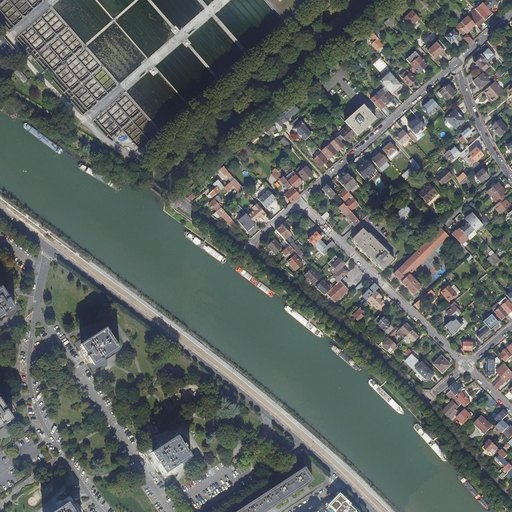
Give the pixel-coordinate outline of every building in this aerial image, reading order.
[(19,8),(27,7),(26,2),(24,2),(23,0),(10,0),(12,8),(16,7),(16,9),(19,9),(19,8)] [(266,0),(286,21),(310,0),(266,0)] [(500,0),(489,0),(484,4),(489,10),(492,7),(493,7),(501,0),(500,0)] [(324,10),(329,5),(325,1),(320,5),(324,10)] [(483,4),(475,10),(482,18),(485,21),(493,15),(483,4)] [(309,24),(319,15),(315,10),(305,19),(309,24)] [(419,19),(413,12),(404,20),(411,27),(419,19)] [(475,24),(468,17),(459,26),(465,33),(468,31),(469,32),(472,29),(476,26),(475,24)] [(392,18),(385,24),(389,29),(397,23),(392,18)] [(485,21),(482,18),(475,24),(476,26),(478,28),(485,21)] [(59,29),(56,31),(55,26),(38,29),(40,33),(37,35),(35,36),(34,34),(28,38),(31,38),(64,86),(63,80),(75,78),(67,84),(80,102),(92,93),(92,90),(97,86),(90,87),(95,83),(83,65),(83,64),(81,65),(73,54),(67,55),(65,41),(67,40),(59,29)] [(465,33),(459,26),(455,29),(460,35),(463,32),(466,36),(464,39),(470,45),(473,42),(467,35),(465,33)] [(492,39),(488,43),(493,49),(497,45),(502,50),(506,46),(504,44),(507,41),(504,37),(507,34),(503,29),(499,33),(503,37),(496,44),(492,39)] [(460,37),(454,31),(446,38),(452,45),(460,37)] [(380,41),(373,34),(370,37),(374,41),(375,42),(372,45),(377,51),(382,46),(379,43),(380,41)] [(15,52),(2,36),(0,37),(0,55),(1,57),(2,56),(6,61),(15,52)] [(257,71),(288,43),(283,37),(252,64),(252,65),(249,67),(252,70),(254,68),(257,71)] [(447,49),(439,41),(433,47),(431,45),(427,49),(428,51),(428,52),(435,60),(447,49)] [(484,53),(481,55),(487,62),(495,55),(489,49),(486,51),(484,53)] [(477,65),(484,73),(491,67),(488,63),(487,62),(481,55),(478,58),(474,62),(477,66),(477,65)] [(420,57),(411,65),(415,70),(424,62),(420,57)] [(424,62),(415,70),(419,74),(428,66),(424,62)] [(511,68),(508,65),(501,71),(503,74),(500,77),(501,78),(511,69),(511,68)] [(28,80),(19,69),(15,73),(24,83),(28,80)] [(404,80),(403,80),(409,87),(416,81),(408,72),(401,77),(404,80)] [(382,81),(380,82),(385,87),(389,91),(392,95),(396,92),(397,93),(399,92),(397,90),(401,86),(390,73),(385,77),(383,75),(380,79),(382,81)] [(467,78),(469,86),(474,82),(475,81),(473,73),(467,78)] [(475,81),(474,82),(481,90),(490,82),(483,75),(475,81)] [(484,93),(493,104),(504,94),(495,83),(484,93)] [(456,94),(448,85),(439,92),(447,102),(456,94)] [(385,87),(371,100),(381,111),(394,99),(388,93),(389,91),(385,87)] [(304,96),(293,105),(294,105),(280,118),(284,123),(298,111),(296,108),(306,99),(304,96)] [(432,99),(423,106),(424,108),(426,109),(424,111),(428,116),(435,110),(436,110),(439,107),(432,99)] [(377,120),(364,106),(345,122),(349,126),(357,135),(358,137),(377,120)] [(414,108),(411,111),(418,119),(419,120),(422,117),(414,108)] [(447,121),(454,129),(455,130),(465,121),(455,110),(446,119),(447,121)] [(125,132),(136,145),(155,129),(143,116),(125,132)] [(423,117),(420,121),(425,126),(428,130),(431,126),(423,117)] [(419,120),(418,119),(409,127),(416,134),(425,126),(420,121),(419,120)] [(452,130),(454,129),(447,121),(445,123),(445,124),(446,126),(449,130),(451,130),(452,130)] [(508,131),(500,121),(492,127),(501,137),(508,131)] [(282,130),(275,122),(274,123),(280,131),(282,130)] [(276,122),(275,122),(282,130),(284,128),(282,126),(279,126),(276,122)] [(305,140),(306,141),(309,138),(312,136),(314,134),(312,132),(311,134),(305,127),(306,127),(304,125),(304,123),(303,122),(301,122),(299,123),(299,125),(294,129),(298,133),(297,134),(304,141),(305,140)] [(280,131),(274,123),(272,125),(277,130),(279,132),(280,131)] [(276,130),(271,124),(263,132),(265,134),(266,133),(269,137),(276,130)] [(344,140),(347,143),(353,137),(353,138),(357,135),(349,126),(339,135),(340,136),(344,140)] [(466,131),(465,130),(457,137),(463,144),(467,142),(465,139),(472,134),(468,129),(466,131)] [(404,131),(395,139),(401,146),(410,139),(408,136),(404,131)] [(408,136),(410,139),(413,142),(416,139),(411,134),(408,136)] [(309,138),(318,149),(322,146),(312,136),(309,138)] [(284,138),(281,141),(290,151),(293,148),(284,138)] [(330,143),(338,153),(345,147),(341,142),(337,138),(332,143),(331,142),(330,143)] [(329,161),(338,153),(330,143),(329,144),(330,145),(322,152),(329,161)] [(399,153),(390,144),(383,150),(392,160),(399,153)] [(452,162),(461,154),(459,153),(455,148),(451,152),(449,151),(444,155),(447,160),(449,158),(452,162)] [(483,156),(477,149),(470,155),(471,157),(468,160),(473,165),(483,156)] [(389,162),(381,152),(371,160),(380,170),(389,162)] [(328,162),(321,154),(314,161),(320,168),(328,162)] [(412,168),(403,177),(407,181),(408,180),(409,179),(417,171),(421,168),(413,160),(410,162),(412,164),(412,168)] [(375,170),(367,161),(360,167),(361,169),(357,172),(367,184),(375,177),(374,175),(372,173),(375,170)] [(296,170),(298,173),(306,167),(304,164),(296,170)] [(235,180),(224,167),(218,172),(226,181),(229,179),(232,183),(235,180)] [(313,175),(306,167),(299,174),(305,181),(313,175)] [(228,171),(234,177),(237,174),(231,168),(228,171)] [(453,177),(445,169),(436,178),(443,186),(453,177)] [(284,195),(291,203),(299,195),(276,170),(273,173),(271,175),(276,180),(278,178),(280,180),(279,180),(288,189),(289,191),(284,195)] [(481,183),(489,177),(483,170),(475,176),(481,183)] [(296,190),(303,183),(293,172),(286,179),(296,190)] [(348,174),(339,182),(346,190),(350,195),(360,187),(348,174)] [(458,181),(460,184),(467,178),(464,175),(458,181)] [(470,181),(467,178),(460,184),(462,188),(470,181)] [(235,180),(232,183),(231,183),(239,193),(244,190),(235,180)] [(210,195),(213,199),(225,188),(219,182),(218,182),(214,185),(217,189),(210,195)] [(502,188),(502,187),(499,183),(497,185),(491,189),(487,192),(491,198),(491,197),(495,194),(502,188)] [(208,196),(215,188),(212,185),(205,193),(208,196)] [(413,194),(424,205),(426,203),(433,197),(434,198),(439,194),(430,185),(420,195),(416,191),(413,194)] [(262,186),(254,193),(259,199),(268,191),(262,186)] [(327,186),(322,190),(330,199),(335,195),(327,186)] [(506,193),(502,188),(495,194),(491,197),(497,205),(505,198),(503,195),(506,193)] [(350,195),(346,190),(340,196),(344,202),(345,201),(346,201),(349,198),(351,201),(350,202),(355,208),(359,204),(351,196),(350,195)] [(277,201),(268,191),(258,200),(266,208),(271,205),(272,206),(277,201)] [(510,199),(507,196),(505,198),(497,205),(495,207),(501,214),(511,207),(507,202),(510,199)] [(217,200),(216,199),(210,204),(217,212),(221,208),(220,207),(221,206),(221,204),(223,202),(219,198),(217,200)] [(348,204),(345,207),(350,212),(355,208),(350,202),(348,204),(346,201),(345,201),(348,204)] [(415,214),(405,203),(401,207),(402,208),(396,214),(395,213),(392,216),(401,226),(415,214)] [(254,211),(248,217),(254,223),(254,224),(261,218),(261,219),(266,215),(257,204),(252,209),(254,211)] [(471,204),(467,208),(473,214),(477,210),(471,204)] [(346,217),(347,216),(351,213),(350,212),(345,207),(343,205),(339,209),(346,217)] [(221,209),(212,217),(222,224),(226,220),(229,224),(229,223),(234,228),(237,226),(221,209)] [(322,218),(325,221),(331,216),(327,213),(322,218)] [(353,225),(355,227),(360,223),(351,213),(347,216),(354,224),(353,225)] [(465,221),(467,223),(475,232),(482,226),(478,221),(473,214),(465,221)] [(254,223),(248,217),(247,215),(244,218),(242,216),(237,220),(246,231),(254,223)] [(333,224),(336,227),(345,219),(342,216),(333,224)] [(482,226),(485,228),(490,223),(484,216),(478,221),(482,226)] [(318,228),(308,218),(305,221),(312,228),(313,227),(316,230),(318,228)] [(438,232),(441,229),(444,226),(441,223),(435,229),(438,232)] [(467,223),(460,230),(467,237),(473,232),(474,233),(475,232),(467,223)] [(282,226),(276,231),(285,241),(288,238),(291,236),(282,226)] [(384,270),(394,259),(389,254),(389,253),(369,233),(368,234),(363,229),(352,240),(358,245),(357,246),(358,246),(359,245),(361,247),(360,248),(375,263),(377,261),(379,263),(377,265),(378,265),(384,270)] [(441,229),(438,232),(394,275),(402,283),(401,283),(406,288),(414,296),(422,288),(419,285),(419,284),(418,283),(418,284),(410,275),(448,237),(441,229)] [(457,231),(452,235),(462,246),(469,239),(467,237),(460,230),(457,232),(457,231)] [(311,243),(314,247),(315,246),(321,240),(326,236),(323,233),(320,236),(316,233),(308,241),(310,243),(309,244),(310,244),(311,243)] [(321,240),(315,246),(324,255),(334,244),(332,242),(327,247),(321,240)] [(483,240),(480,242),(487,251),(490,249),(483,240)] [(281,249),(274,242),(268,248),(275,255),(281,249)] [(290,246),(295,252),(300,257),(302,254),(294,245),(295,243),(294,242),(292,243),(290,246)] [(283,256),(286,260),(295,252),(290,246),(287,249),(282,253),(284,255),(283,256)] [(488,260),(494,267),(497,264),(501,261),(492,251),(488,254),(491,257),(488,260)] [(303,266),(295,256),(288,262),(296,272),(303,266)] [(344,266),(336,257),(328,264),(332,267),(330,269),(335,275),(342,268),(344,266)] [(311,285),(312,286),(322,278),(318,274),(310,268),(308,266),(301,271),(306,276),(308,274),(309,275),(305,279),(309,283),(309,284),(310,286),(311,285)] [(332,277),(338,283),(340,281),(348,274),(342,268),(335,275),(332,277)] [(368,277),(354,291),(355,292),(357,293),(365,285),(364,284),(370,279),(368,277)] [(331,289),(333,287),(327,282),(324,280),(317,287),(325,295),(330,289),(331,289)] [(334,288),(327,294),(335,303),(349,291),(344,285),(341,282),(340,281),(338,283),(334,288)] [(379,288),(375,284),(363,297),(367,301),(369,299),(376,292),(379,288)] [(447,298),(446,299),(449,303),(457,295),(449,286),(442,293),(445,296),(447,298)] [(0,318),(6,315),(10,312),(16,309),(10,300),(7,302),(5,299),(8,297),(7,294),(3,288),(0,289),(0,318)] [(432,291),(413,307),(417,311),(436,295),(432,291)] [(376,292),(369,299),(375,305),(374,307),(378,311),(379,309),(383,313),(388,308),(384,304),(385,303),(381,299),(380,297),(380,296),(376,292)] [(367,301),(366,302),(372,308),(374,307),(375,305),(369,299),(367,301)] [(511,318),(511,312),(511,310),(511,305),(507,300),(501,306),(511,318)] [(510,322),(511,319),(511,318),(501,306),(497,302),(491,308),(501,320),(505,316),(510,322)] [(455,303),(445,311),(447,313),(446,314),(446,315),(448,317),(449,316),(450,319),(452,321),(453,321),(454,320),(461,314),(457,309),(459,308),(455,303)] [(10,312),(6,315),(7,318),(12,319),(14,314),(21,310),(19,306),(16,309),(10,312)] [(360,308),(353,316),(359,322),(363,317),(361,315),(364,312),(360,308)] [(386,332),(389,335),(394,329),(391,326),(391,325),(381,315),(374,322),(373,323),(375,324),(376,323),(385,332),(386,332)] [(499,324),(492,315),(484,322),(491,331),(499,324)] [(365,322),(370,326),(373,323),(374,322),(370,317),(365,322)] [(407,323),(399,331),(398,331),(401,334),(403,333),(406,336),(413,329),(407,323)] [(387,337),(388,337),(390,340),(398,331),(399,331),(396,327),(394,329),(389,335),(387,337)] [(481,341),(492,332),(488,328),(478,338),(481,341)] [(81,346),(87,354),(90,352),(93,355),(89,357),(94,365),(104,359),(120,349),(117,345),(116,345),(108,334),(109,333),(107,329),(92,339),(81,346)] [(419,335),(413,329),(406,336),(413,343),(419,337),(418,336),(419,335)] [(116,345),(117,345),(109,333),(108,334),(116,345)] [(76,344),(78,348),(81,346),(92,339),(90,336),(85,335),(83,339),(76,344)] [(388,337),(381,344),(391,354),(398,347),(397,346),(390,340),(388,337)] [(473,343),(463,343),(463,351),(472,351),(473,343)] [(511,357),(511,355),(507,350),(501,355),(506,362),(511,357)] [(405,362),(414,371),(420,364),(412,356),(405,362)] [(451,366),(442,357),(433,366),(443,375),(451,366)] [(486,375),(488,377),(491,377),(493,375),(495,375),(496,368),(497,368),(497,367),(496,367),(496,363),(500,363),(501,361),(498,358),(496,360),(493,359),(492,358),(489,358),(487,359),(487,362),(488,364),(488,369),(486,372),(486,375)] [(106,366),(106,362),(104,359),(94,365),(91,368),(94,371),(101,366),(106,366)] [(414,371),(413,371),(423,381),(425,382),(427,383),(429,383),(431,381),(430,379),(434,376),(421,363),(420,364),(414,371)] [(499,374),(491,383),(494,386),(510,370),(505,364),(497,372),(499,374)] [(511,372),(510,370),(494,386),(497,389),(504,382),(505,383),(511,377),(511,372)] [(455,384),(450,389),(452,392),(456,397),(462,392),(465,390),(462,386),(459,389),(455,384)] [(453,402),(443,412),(448,417),(454,423),(457,419),(461,414),(457,410),(462,404),(456,397),(452,392),(447,395),(453,402)] [(462,392),(456,397),(462,404),(466,408),(471,402),(462,392)] [(493,399),(489,395),(483,401),(487,405),(489,403),(493,399)] [(4,413),(2,410),(6,408),(0,400),(0,399),(0,428),(3,426),(14,419),(13,419),(8,411),(4,413)] [(494,413),(498,416),(502,411),(499,408),(494,413)] [(461,414),(457,419),(464,425),(472,417),(466,410),(461,414)] [(509,415),(505,411),(498,418),(501,420),(500,421),(501,423),(509,415)] [(14,419),(3,426),(5,429),(10,431),(12,425),(19,420),(17,417),(13,419),(14,419)] [(493,427),(483,417),(476,424),(486,434),(493,427)] [(508,429),(501,423),(497,427),(503,434),(508,429)] [(497,439),(491,433),(488,437),(491,440),(493,443),(497,439)] [(187,453),(179,442),(181,441),(178,437),(163,446),(152,453),(158,461),(161,459),(163,462),(160,464),(165,473),(166,473),(176,467),(191,457),(188,452),(187,453)] [(499,449),(494,444),(493,443),(491,440),(488,443),(488,446),(485,449),(492,456),(499,449)] [(187,453),(188,452),(181,441),(179,442),(187,453)] [(152,453),(163,446),(161,444),(156,442),(154,448),(147,452),(149,455),(152,453)] [(505,459),(508,456),(504,451),(502,450),(501,451),(499,453),(505,459)] [(510,464),(505,459),(499,453),(495,458),(500,463),(501,462),(506,467),(510,464)] [(166,473),(165,473),(162,475),(165,479),(172,474),(178,474),(178,469),(176,467),(166,473)] [(268,493),(238,511),(265,511),(273,507),(290,496),(306,486),(307,485),(310,483),(310,482),(313,480),(306,468),(269,492),(268,493)] [(360,511),(341,492),(329,504),(337,511),(360,511)] [(59,510),(69,503),(72,501),(70,498),(64,502),(57,502),(57,507),(59,510)] [(73,511),(74,511),(69,503),(59,510),(56,511),(73,511)]
